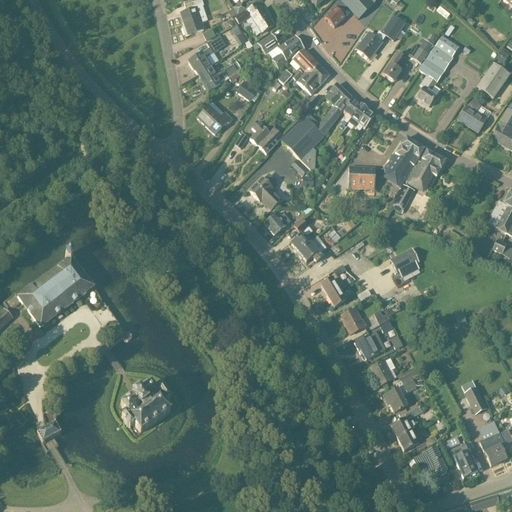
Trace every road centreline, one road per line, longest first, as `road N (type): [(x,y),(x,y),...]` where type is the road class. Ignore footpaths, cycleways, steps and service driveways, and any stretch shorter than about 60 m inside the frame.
road 1 (unclassified): [(414,511),(298,299),(264,251),(164,154)]
road 2 (residential): [(511,183),(405,130),(340,81),(279,0)]
road 3 (unclassified): [(164,154),(80,74),(30,0)]
road 4 (residential): [(152,0),(178,117),(164,154)]
